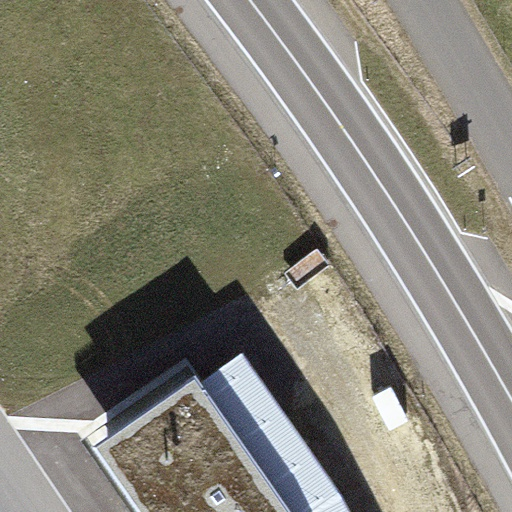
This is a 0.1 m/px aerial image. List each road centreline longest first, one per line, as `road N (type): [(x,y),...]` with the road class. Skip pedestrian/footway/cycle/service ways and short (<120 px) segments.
road 1 (trunk): [(255,0),(425,243),(511,389)]
road 2 (trunk): [(511,145),(425,0)]
